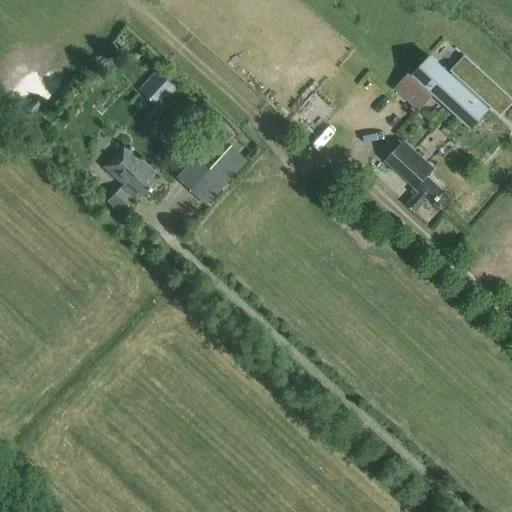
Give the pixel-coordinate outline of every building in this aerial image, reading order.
[(472,129),(490,110),(431,55),(413,74),(472,129)] [(511,99),(464,56),(451,71),(501,117),(511,105),(511,99)] [(157,109),(175,90),(155,72),(138,91),(157,109)] [(419,112),(433,97),(409,74),(395,89),(419,112)] [(433,205),(444,194),(427,179),(435,170),(404,141),(385,162),(414,189),(410,193),(413,196),(407,203),(416,211),(427,199),(433,205)] [(141,198),(155,184),(150,180),(154,175),(123,146),(102,168),(122,187),(107,203),(118,213),(136,193),(141,198)] [(205,207),(246,162),(229,147),(189,192),(205,207)]
